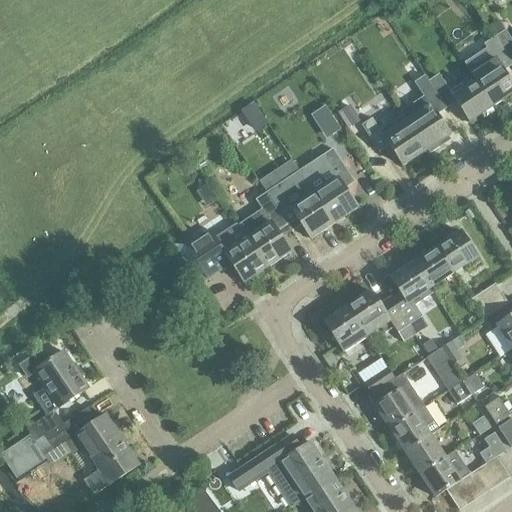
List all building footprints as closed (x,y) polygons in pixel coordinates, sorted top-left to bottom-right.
[(511,39),(506,31),(496,38),(511,62),(511,39)] [(511,66),(511,62),(496,38),(486,45),(497,62),(486,70),(489,74),(477,82),(493,108),(511,95),(511,84),(504,72),(511,66)] [(493,108),(477,82),(465,90),(462,85),(451,93),(439,75),(429,82),(447,110),(457,103),(470,123),(493,108)] [(447,110),(429,82),(419,89),(430,106),(419,114),(422,118),(410,126),(427,152),(450,137),(437,116),(447,110)] [(339,114),(349,130),(361,122),(351,106),(339,114)] [(404,117),(381,132),(373,119),(362,126),(380,154),(390,147),(403,167),(427,152),(410,126),(404,117)] [(314,195),(334,225),(358,209),(345,189),(355,183),(333,150),(323,157),(338,179),(314,195)] [(266,194),(288,227),(298,220),(311,240),(334,225),(314,195),(292,210),(277,187),(266,194)] [(248,239),(267,269),(291,253),(278,233),(288,227),(266,194),(256,200),(271,223),(248,239)] [(186,246),(208,279),(231,264),(244,284),(267,269),(248,239),(225,254),(210,231),(186,246)] [(438,248),(455,274),(467,266),(470,270),(481,263),(461,233),(438,248)] [(414,264),(431,289),(434,294),(445,286),(442,282),(455,274),(438,248),(414,264)] [(394,306),(412,333),(423,326),(411,309),(422,301),(419,297),(431,289),(414,264),(391,279),(404,299),(394,306)] [(479,310),(502,295),(496,285),(472,300),(479,310)] [(347,308),(364,333),(376,325),(380,330),(391,322),(402,340),(412,333),(394,306),(384,312),(371,292),(347,308)] [(485,320),(509,305),(502,295),(479,310),(485,320)] [(511,348),(511,302),(509,305),(485,320),(492,330),(497,327),(511,348)] [(364,333),(347,308),(324,323),(344,353),(355,346),(353,341),(364,333)] [(450,343),(442,349),(450,362),(453,366),(462,360),(450,343)] [(442,349),(426,359),(435,372),(450,362),(442,349)] [(59,409),(89,389),(64,353),(34,373),(59,409)] [(362,386),(365,384),(377,376),(370,366),(355,376),(362,386)] [(372,395),(395,380),(388,369),(377,376),(365,384),(372,395)] [(464,382),(472,394),(484,387),(475,374),(464,382)] [(391,430),(416,414),(425,408),(425,407),(404,375),(369,398),(391,430)] [(472,394),(464,382),(449,392),(457,404),(472,394)] [(497,425),(511,415),(500,397),(485,407),(497,425)] [(425,408),(416,414),(391,430),(406,453),(431,436),(440,430),(425,408)] [(37,443),(64,425),(55,411),(28,429),(37,443)] [(76,436),(84,447),(68,458),(94,496),(140,466),(106,416),(76,436)] [(479,436),(490,429),(483,418),(472,425),(479,436)] [(511,448),(511,447),(511,419),(498,428),(511,448)] [(37,443),(29,449),(2,466),(9,476),(19,470),(21,473),(73,439),(64,425),(37,443)] [(496,458),(497,458),(507,451),(495,434),(484,441),(496,458)] [(431,436),(406,453),(420,475),(446,458),(431,436)] [(0,462),(2,466),(29,449),(23,441),(0,456),(0,462)] [(305,500),(335,480),(311,443),(281,463),(305,500)] [(446,458),(420,475),(436,498),(447,491),(457,484),(461,481),(446,458)] [(497,458),(496,458),(487,464),(500,484),(510,478),(497,458)] [(476,471),(490,491),(500,484),(487,464),(476,471)] [(466,477),(480,498),(490,491),(476,471),(466,477)] [(461,481),(457,484),(470,504),(480,498),(466,477),(461,481)] [(356,511),(335,480),(305,500),(313,511),(356,511)] [(470,504),(457,484),(447,491),(460,511),(470,504)]
